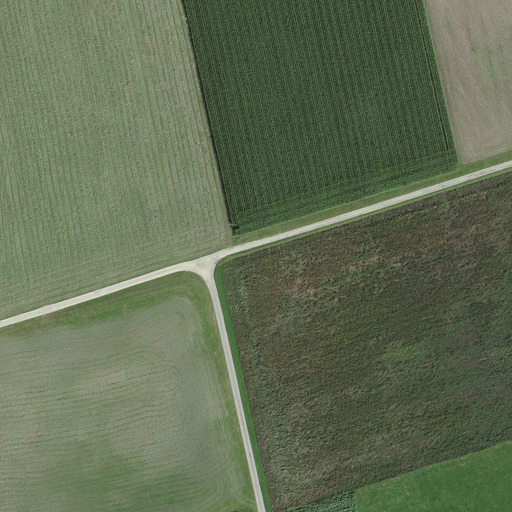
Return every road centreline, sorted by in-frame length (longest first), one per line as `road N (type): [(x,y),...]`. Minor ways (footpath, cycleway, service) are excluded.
road 1 (track): [(262,511),(201,260),(0,324)]
road 2 (track): [(201,260),(511,165)]
